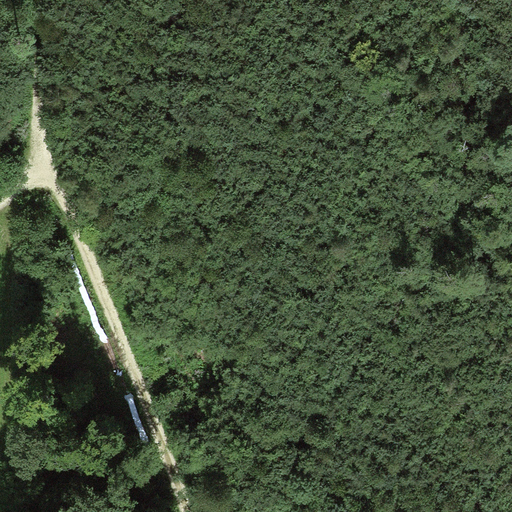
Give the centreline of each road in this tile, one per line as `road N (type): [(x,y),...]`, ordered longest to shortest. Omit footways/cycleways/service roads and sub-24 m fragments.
road 1 (track): [(43,168),(189,511)]
road 2 (track): [(46,0),(43,168),(0,203)]
